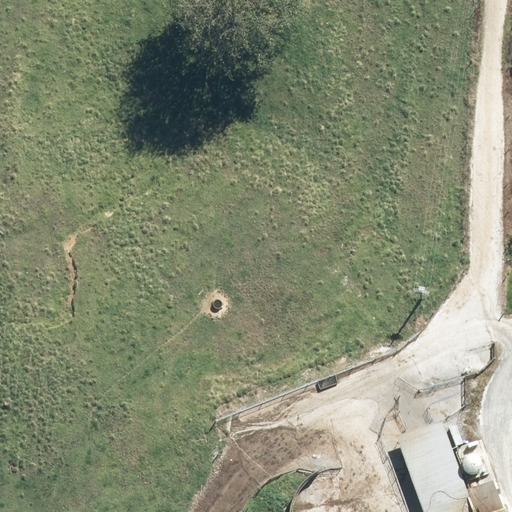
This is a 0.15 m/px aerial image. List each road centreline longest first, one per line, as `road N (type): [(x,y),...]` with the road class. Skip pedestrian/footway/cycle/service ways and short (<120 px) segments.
road 1 (track): [(486,0),(469,279),(480,366)]
road 2 (track): [(70,511),(233,449),(260,455)]
